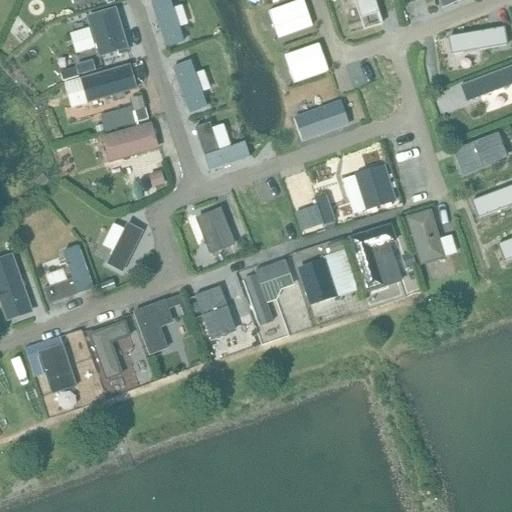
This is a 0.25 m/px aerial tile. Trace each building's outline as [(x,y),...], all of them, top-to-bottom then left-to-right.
[(165,48),(183,43),(168,0),(159,0),(151,3),(165,48)] [(354,0),(360,19),(377,14),(372,0),(354,0)] [(302,1),(269,13),(274,28),(308,16),(302,1)] [(115,9),(85,18),(98,59),(128,50),(115,9)] [(503,29),(449,39),(452,55),(506,45),(503,29)] [(322,57),(288,68),(294,84),(327,73),(322,57)] [(92,62),(75,67),(78,76),(94,71),(92,62)] [(206,108),(201,93),(199,94),(192,76),(194,75),(190,63),(173,69),(189,114),(206,108)] [(136,90),(129,66),(80,80),(87,104),(136,90)] [(460,87),(467,104),(511,85),(511,71),(510,67),(460,87)] [(142,97),(129,100),(131,106),(133,112),(145,109),(142,97)] [(340,103),(294,119),(303,143),(348,126),(340,103)] [(194,129),(209,172),(249,159),(244,144),(219,152),(209,124),(194,129)] [(102,139),(109,164),(158,150),(151,125),(102,139)] [(498,135),(453,151),(462,176),(507,159),(498,135)] [(396,202),(384,166),(354,176),(365,212),(396,202)] [(161,172),(149,176),(153,190),(165,186),(161,172)] [(511,187),(472,202),(478,218),(511,205),(511,187)] [(195,219),(209,255),(234,245),(220,209),(195,219)] [(322,226),(335,222),(332,211),(319,215),(322,226)] [(420,267),(444,259),(430,211),(405,218),(420,267)] [(142,232),(127,225),(107,265),(122,273),(142,232)] [(394,242),(390,226),(349,239),(353,254),(394,242)] [(511,240),(499,246),(504,261),(511,258),(511,240)] [(340,241),(327,246),(331,257),(344,252),(340,241)] [(77,295),(93,289),(78,248),(63,253),(72,279),(44,290),(49,305),(77,294),(77,295)] [(410,254),(400,257),(405,270),(415,267),(410,254)] [(309,307),(337,298),(324,261),(297,270),(309,307)] [(272,322),(259,286),(289,275),(284,262),(254,272),(256,276),(243,281),(259,327),(272,322)] [(31,313),(15,266),(0,271),(0,302),(7,322),(31,313)] [(219,289),(195,297),(210,340),(222,336),(222,338),(227,337),(227,334),(235,331),(219,289)] [(167,311),(179,306),(183,317),(189,315),(181,296),(133,314),(149,356),(167,350),(157,323),(170,318),(167,311)] [(111,345),(130,338),(124,322),(88,335),(105,382),(122,375),(111,345)] [(63,345),(61,346),(59,338),(25,349),(34,378),(42,375),(37,358),(39,358),(51,396),(77,388),(63,345)]
